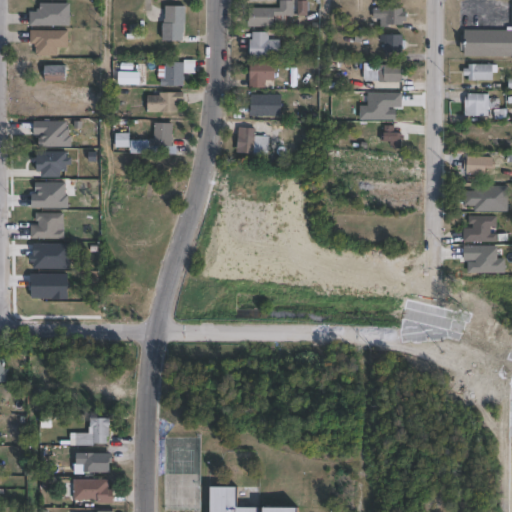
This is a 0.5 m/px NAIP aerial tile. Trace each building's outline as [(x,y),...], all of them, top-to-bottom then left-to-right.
[(275,28),(249,28),(249,9),(279,9),(279,1),(294,1),(294,17),(275,17),(275,28)] [(50,26),(50,27),(49,27),(49,26),(30,26),(30,13),(37,13),(37,10),(39,10),(40,4),(70,4),(69,27),(50,26)] [(185,7),(185,34),(184,34),(184,37),(183,37),(183,42),(162,41),(163,24),(164,24),(164,20),(165,20),(165,7),(185,7)] [(403,9),(403,13),(407,13),(407,23),(403,23),(403,26),(390,26),(390,28),(385,28),(385,20),(373,20),(373,9),(403,9)] [(511,57),(463,57),(463,52),(461,52),(461,36),(464,36),(464,31),(507,31),(507,28),(510,28),(511,28),(511,57)] [(68,32),(68,48),(57,48),(57,57),(35,57),(36,48),(35,48),(35,45),(30,45),(30,31),(68,32)] [(268,33),(268,36),(269,36),(269,40),(281,40),(280,59),(250,59),(250,40),(252,40),(252,33),(268,33)] [(403,36),(403,41),(406,41),(405,50),(403,50),(403,54),(390,54),(390,59),(383,59),(384,35),(403,36)] [(183,63),(182,87),(160,86),(161,78),(157,78),(158,66),(165,67),(165,62),(183,63)] [(264,89),(250,89),(250,63),(274,63),(274,81),(264,81),(264,89)] [(494,65),(494,66),(498,66),(498,73),(494,73),(494,81),(469,81),(469,77),(464,77),(464,69),(469,70),(469,65),(494,65)] [(66,82),(44,82),(44,66),(66,66),(66,82)] [(403,83),(380,83),(380,66),(403,66),(403,83)] [(177,114),(147,113),(147,96),(159,96),(159,93),(175,93),(184,93),(183,104),(177,104),(177,114)] [(490,98),(490,99),(499,99),(499,108),(507,107),(509,117),(495,119),(494,109),(485,109),(485,118),(465,117),(465,98),(468,98),(468,94),(489,95),(489,98),(490,98)] [(280,117),(250,117),(250,95),(281,95),(280,117)] [(172,124),(172,138),(173,138),(173,142),(172,142),(172,148),(150,147),(150,140),(154,140),(154,124),(172,124)] [(394,126),(394,134),(403,134),(403,136),(404,136),(404,141),(402,141),(402,147),(390,147),(390,142),(380,142),(380,133),(384,133),(385,126),(394,126)] [(120,149),(114,149),(114,138),(116,138),(116,134),(130,134),(130,148),(120,148),(120,149)] [(254,137),(253,156),(240,154),(241,148),(239,148),(239,140),(241,140),(241,136),(254,137)] [(495,159),(494,169),(468,168),(469,158),(495,159)] [(508,186),(508,213),(475,212),(475,207),(464,207),(464,191),(474,191),(474,186),(508,186)] [(64,212),(64,223),(58,223),(58,230),(65,230),(65,238),(31,238),(31,224),(39,224),(39,220),(36,220),(36,212),(64,212)] [(496,217),(496,228),(491,228),(491,235),(498,235),(497,243),(463,243),(463,229),(473,229),(473,225),(468,225),(468,216),(496,217)] [(0,358),(5,358),(5,361),(7,361),(7,367),(10,367),(10,382),(0,382),(0,358)] [(111,418),(110,436),(108,436),(108,444),(94,444),(94,427),(91,427),(92,418),(111,418)] [(113,453),(113,463),(111,463),(111,473),(84,472),(85,465),(77,465),(77,453),(113,453)] [(109,480),(109,489),(114,489),(114,503),(98,503),(98,500),(74,499),(74,479),(109,480)] [(298,511),(298,507),(236,507),(236,487),(209,486),(208,511),(298,511)]
